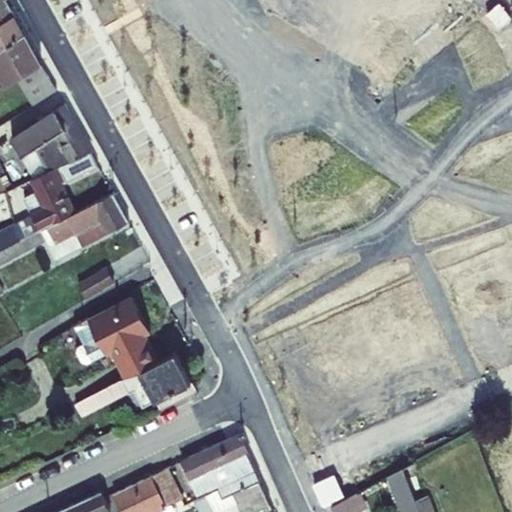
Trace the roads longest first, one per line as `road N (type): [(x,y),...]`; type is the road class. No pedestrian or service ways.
road 1 (residential): [(215,348),(23,0)]
road 2 (residential): [(0,511),(242,397)]
road 3 (residential): [(278,462),(448,392),(511,391)]
